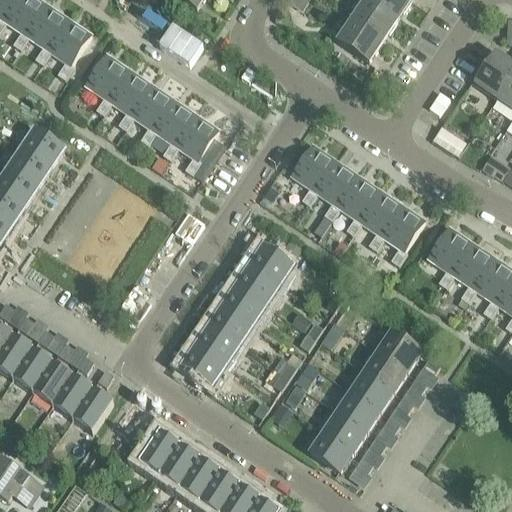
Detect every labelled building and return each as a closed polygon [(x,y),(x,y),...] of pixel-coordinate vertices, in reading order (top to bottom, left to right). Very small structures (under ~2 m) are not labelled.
[(3,25),(20,0),(0,0),(0,36),(6,28),(6,27),(3,25)] [(26,40),(46,9),(32,0),(20,0),(3,25),(6,27),(6,28),(21,38),(14,49),(21,54),(28,43),(28,42),(26,40)] [(206,0),(175,0),(197,15),(206,0)] [(296,11),(303,0),(290,0),(287,5),(296,11)] [(411,4),(404,0),(368,0),(365,4),(397,25),(411,4)] [(397,25),(365,4),(351,25),(383,46),(397,25)] [(47,55),(69,24),(46,9),(26,40),(28,42),(28,43),(43,53),(36,64),(43,69),(50,58),(50,57),(47,55)] [(91,39),(69,24),(47,55),(50,57),(50,58),(65,68),(48,95),(58,102),(86,60),(80,56),(91,39)] [(383,46),(351,25),(337,47),(369,68),(383,46)] [(77,85),(86,91),(107,60),(98,54),(77,85)] [(474,89),(496,104),(511,80),(511,68),(509,66),(496,57),(474,89)] [(86,91),(105,104),(97,115),(104,119),(112,108),(109,106),(129,75),(107,60),(86,91)] [(112,108),(127,119),(120,130),(126,134),(134,123),(131,121),(152,90),(129,75),(109,106),(112,108)] [(511,80),(496,104),(511,114),(511,80)] [(134,123),(149,134),(142,145),(148,150),(156,138),(154,136),(174,105),(152,90),(131,121),(134,123)] [(156,138),(172,148),(164,160),(171,165),(179,153),(176,151),(196,120),(174,105),(154,136),(156,138)] [(193,163),(186,175),(193,180),(195,176),(204,182),(214,167),(203,159),(219,136),(196,120),(176,151),(179,153),(193,163)] [(19,155),(50,175),(64,155),(33,134),(19,155)] [(297,150),(291,159),(298,163),(304,155),(297,150)] [(309,209),(317,198),(315,196),(335,166),(313,150),(292,181),(311,194),(302,205),(309,209)] [(19,155),(6,175),(37,195),(50,175),(19,155)] [(151,171),(161,178),(168,167),(159,160),(151,171)] [(510,172),(492,160),(482,174),(500,186),(510,172)] [(335,166),(315,196),(317,198),(332,209),(325,220),(331,224),(339,213),(337,211),(358,181),(335,166)] [(37,195),(6,175),(0,183),(0,199),(24,215),(37,195)] [(511,177),(509,175),(503,185),(511,190),(511,177)] [(358,181),(337,211),(339,213),(354,224),(347,235),(354,239),(361,228),(359,226),(380,196),(358,181)] [(278,197),(269,191),(264,200),(272,205),(278,197)] [(380,196),(359,226),(361,228),(377,239),(369,250),(376,254),(383,244),(383,243),(381,242),(402,211),(380,196)] [(24,215),(0,199),(0,228),(10,235),(24,215)] [(383,243),(383,244),(398,254),(392,265),(398,269),(406,258),(404,256),(425,226),(402,211),(381,242),(383,243)] [(331,224),(325,220),(314,236),(321,240),(331,224)] [(0,250),(10,235),(0,228),(0,250)] [(451,279),(472,248),(449,233),(427,264),(446,276),(439,287),(445,292),(453,281),(453,280),(451,279)] [(354,239),(347,235),(339,246),(346,250),(354,239)] [(290,243),(284,251),(298,260),(303,252),(290,243)] [(453,280),(453,281),(468,291),(461,302),(468,307),(475,296),(476,295),(473,294),(494,263),(472,248),(451,279),(453,280)] [(249,271),(280,292),(294,271),(263,250),(249,271)] [(369,250),(363,259),(370,263),(376,254),(369,250)] [(511,274),(494,263),(473,294),(476,295),(475,296),(490,306),(483,317),(490,322),(498,311),(498,310),(496,309),(511,284),(511,274)] [(236,291),(267,312),(280,292),(249,271),(236,291)] [(511,284),(496,309),(498,310),(498,311),(511,320),(511,322),(506,332),(511,336),(511,284)] [(222,311),(253,332),(267,312),(236,291),(222,311)] [(333,299),(326,310),(335,316),(342,305),(333,299)] [(468,307),(461,302),(457,308),(464,312),(468,307)] [(6,308),(0,316),(0,320),(7,325),(14,314),(6,308)] [(209,331),(240,351),(247,356),(260,336),(253,332),(222,311),(209,331)] [(481,336),(488,325),(481,320),(473,331),(481,336)] [(26,321),(18,333),(26,338),(34,327),(26,321)] [(311,326),(304,321),(297,332),(304,337),(311,326)] [(316,345),(323,334),(314,328),(307,339),(316,345)] [(0,331),(0,359),(13,340),(0,331)] [(226,371),(240,351),(209,331),(195,350),(226,371)] [(45,335),(38,346),(46,352),(54,341),(45,335)] [(377,357),(408,378),(422,357),(390,336),(377,357)] [(307,339),(299,350),(308,356),(316,345),(307,339)] [(13,340),(0,359),(0,376),(12,385),(33,354),(13,340)] [(65,348),(58,359),(66,365),(74,354),(65,348)] [(226,371),(195,350),(182,371),(213,392),(226,371)] [(33,354),(12,385),(32,398),(53,367),(33,354)] [(286,366),(288,367),(296,373),(302,364),(292,357),(286,366)] [(377,357),(363,377),(395,398),(408,378),(377,357)] [(85,362),(78,373),(86,378),(94,367),(85,362)] [(280,378),(288,367),(286,366),(281,362),(273,374),(280,378)] [(428,363),(423,371),(434,379),(440,371),(428,363)] [(53,367),(32,398),(52,411),(73,380),(53,367)] [(289,384),(296,373),(288,367),(280,378),(289,384)] [(308,369),(296,386),(307,393),(318,376),(308,369)] [(106,392),(114,381),(105,375),(98,386),(106,392)] [(395,398),(363,377),(350,397),(381,418),(395,398)] [(280,378),(272,390),(281,396),(289,384),(280,378)] [(73,380),(52,411),(72,425),(93,394),(73,380)] [(415,383),(409,391),(421,399),(426,391),(415,383)] [(113,408),(93,394),(72,425),(92,439),(113,408)] [(336,417),(368,438),(381,418),(350,397),(336,417)] [(402,403),(396,411),(407,419),(413,410),(402,403)] [(261,407),(253,418),(262,424),(269,413),(261,407)] [(368,438),(336,417),(323,437),(354,458),(368,438)] [(388,423),(382,431),(394,439),(399,430),(388,423)] [(159,481),(180,450),(160,436),(139,468),(159,481)] [(354,458),(323,437),(309,457),(341,478),(354,458)] [(375,443),(369,451),(380,459),(386,450),(375,443)] [(200,464),(180,450),(159,481),(179,495),(200,464)] [(123,457),(114,470),(123,476),(132,463),(123,457)] [(43,491),(0,462),(0,500),(8,506),(13,500),(30,511),(43,491)] [(361,463),(356,471),(367,478),(373,470),(361,463)] [(200,464),(179,495),(199,508),(220,477),(200,464)] [(110,492),(113,479),(104,477),(100,489),(110,492)] [(220,477),(199,508),(204,511),(225,511),(240,490),(220,477)] [(254,511),(260,504),(240,490),(225,511),(254,511)] [(117,510),(120,511),(131,511),(134,508),(123,501),(117,510)]
